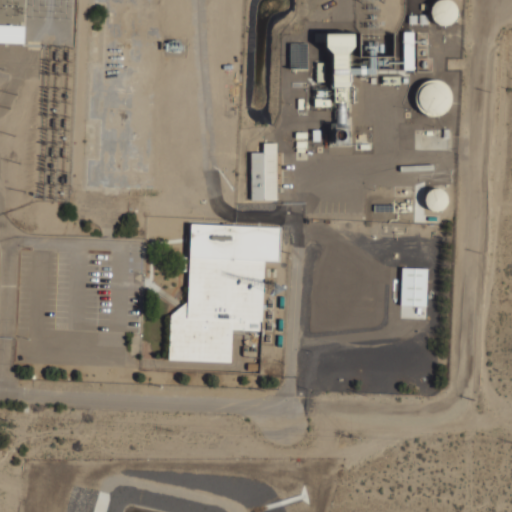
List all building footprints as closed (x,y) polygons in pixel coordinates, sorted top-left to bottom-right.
[(454,20),(450,23),(446,24),(442,24),(438,23),(435,21),(432,17),(431,13),(431,9),(433,5),(436,1),(438,0),(450,0),(452,1),(455,4),(457,8),(457,12),(456,17),(454,20)] [(24,23),(0,22),(0,40),(23,41),(24,23)] [(414,70),(415,32),(404,31),(403,69),(414,70)] [(308,43),(290,43),(290,68),(307,68),(308,43)] [(448,108),(444,112),(439,114),(433,115),(428,114),(423,111),(419,107),(416,102),(415,96),(417,90),(420,85),(425,81),(431,79),(437,79),(443,81),(447,85),(450,91),(452,97),(451,103),(448,108)] [(277,142),(263,142),(263,152),(251,152),(251,199),(276,199),(277,142)] [(447,204),(444,207),(442,210),(438,211),(434,211),(431,210),(428,207),(426,204),(425,201),(425,197),(427,193),(429,190),(433,188),(436,188),(440,189),(444,191),(446,194),(448,197),(448,201),(447,204)] [(190,257),(190,224),(282,227),(280,262),(264,261),(261,330),(231,328),(231,363),(168,357),(171,313),(187,301),(190,257)] [(428,270),(402,269),(401,322),(428,322),(428,270)]
